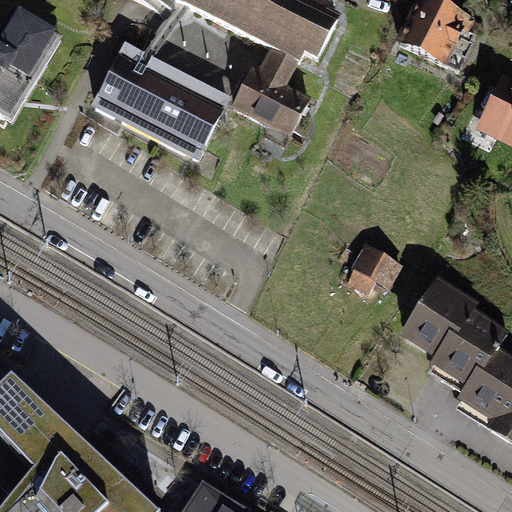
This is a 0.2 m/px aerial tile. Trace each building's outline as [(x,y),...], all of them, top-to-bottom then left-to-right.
[(176,0),(174,5),(271,53),(262,72),(289,85),(295,72),(298,73),(307,54),(319,60),(337,24),(329,20),(335,9),(317,0),(176,0)] [(473,37),(423,14),(398,67),(448,90),(473,37)] [(62,49),(19,23),(0,52),(0,134),(7,138),(62,49)] [(227,100),(127,52),(99,108),(199,157),(227,100)] [(289,85),(262,72),(257,81),(252,78),(234,115),(289,142),(308,104),(285,93),(289,85)] [(511,88),(501,83),(475,135),(511,153),(511,88)] [(402,268),(366,247),(348,278),(384,299),(402,268)] [(477,308),(439,283),(402,338),(433,359),(427,367),(471,396),(496,356),(510,337),(474,313),(477,308)] [(511,366),(496,356),(471,396),(463,408),(481,419),(476,427),(511,450),(511,366)] [(152,511),(7,375),(0,371),(0,488),(15,491),(0,510),(0,511),(152,511)] [(236,511),(198,487),(181,511),(236,511)]
